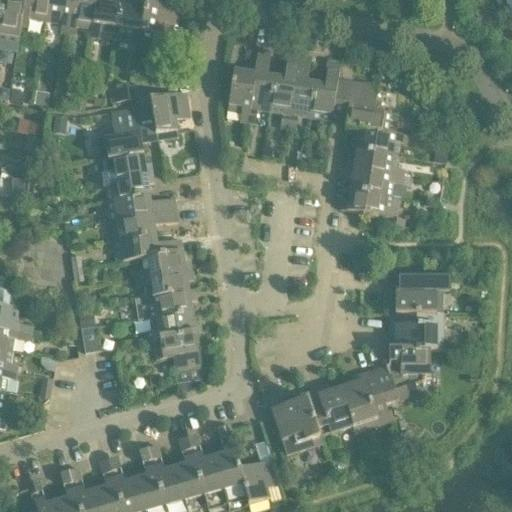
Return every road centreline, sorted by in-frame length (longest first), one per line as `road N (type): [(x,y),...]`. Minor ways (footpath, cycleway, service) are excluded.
road 1 (residential): [(240,317),(208,134),(207,77),(220,0)]
road 2 (residential): [(222,393),(0,457)]
